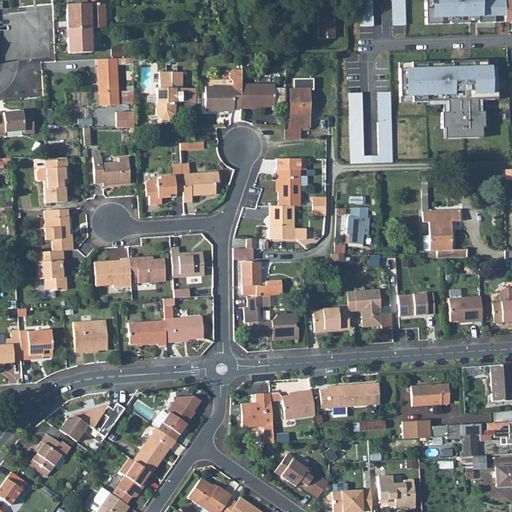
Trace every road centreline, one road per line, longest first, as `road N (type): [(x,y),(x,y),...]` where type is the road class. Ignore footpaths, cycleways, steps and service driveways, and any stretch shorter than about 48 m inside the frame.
road 1 (track): [(263,257),(320,253),(328,242),(331,178),(340,169),(511,165)]
road 2 (residential): [(222,369),(511,349)]
road 3 (residential): [(0,437),(67,383),(222,369)]
road 4 (residential): [(222,369),(224,222)]
road 5 (residential): [(511,40),(376,43)]
